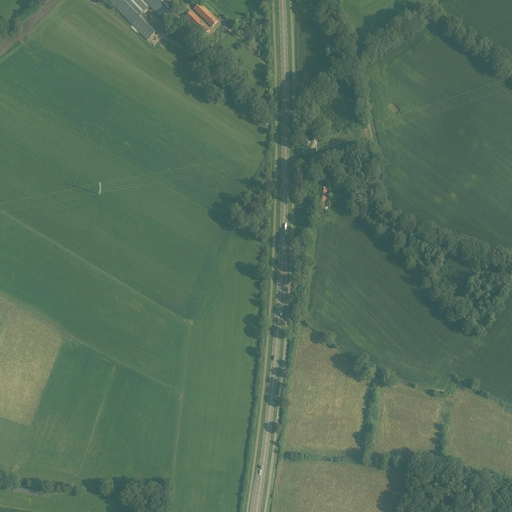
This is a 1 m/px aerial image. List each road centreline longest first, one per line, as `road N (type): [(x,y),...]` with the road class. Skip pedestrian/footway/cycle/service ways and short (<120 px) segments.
road 1 (primary): [(256,511),(281,278),(282,0)]
road 2 (track): [(0,297),(180,396),(167,511)]
